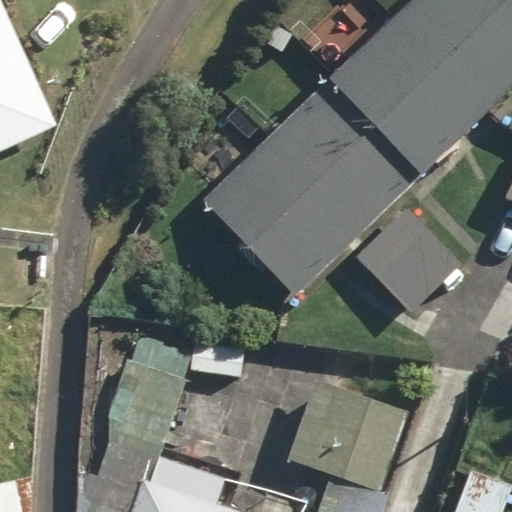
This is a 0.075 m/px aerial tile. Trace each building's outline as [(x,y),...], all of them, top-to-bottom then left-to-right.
[(295,297),(511,85),(511,12),(500,0),(408,0),(202,202),(295,297)] [(0,155),(55,130),(0,11),(0,155)] [(511,178),(502,196),(511,202),(511,178)] [(459,266),(403,209),(353,259),(409,316),(459,266)] [(81,468),(79,511),(293,511),(295,508),(265,497),(260,511),(224,511),(213,508),(221,486),(155,463),(184,384),(120,360),(81,468)] [(407,417),(315,384),(287,461),(378,495),(407,417)] [(239,408),(195,394),(175,457),(219,471),(239,408)] [(503,511),(511,487),(464,471),(450,511),(503,511)] [(0,511),(24,511),(27,480),(0,485),(0,511)]
